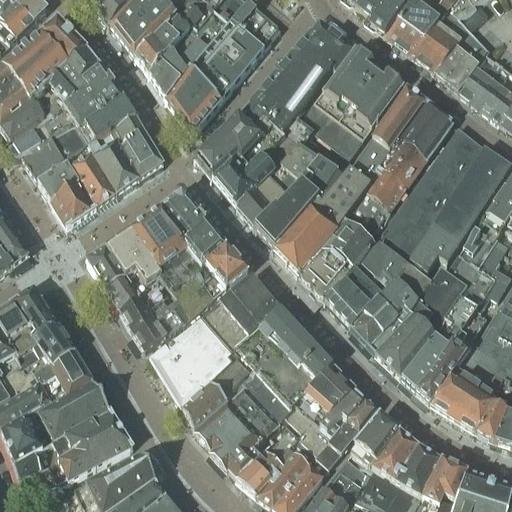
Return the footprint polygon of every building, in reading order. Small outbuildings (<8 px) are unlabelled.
[(0,0),(0,31),(30,6),(23,0),(0,0)] [(102,29),(130,0),(82,0),(78,4),(83,8),(102,29)] [(130,0),(102,29),(108,35),(107,35),(133,68),(188,6),(197,15),(211,0),(130,0)] [(230,0),(211,0),(197,15),(188,6),(133,68),(133,69),(143,81),(148,87),(187,41),(191,46),(230,0)] [(246,11),(233,0),(230,0),(191,46),(187,41),(148,87),(163,110),(246,11)] [(402,0),(339,0),(348,6),(344,11),(371,30),(368,35),(384,47),(404,21),(399,17),(396,14),(399,10),(397,9),(402,2),(402,0)] [(409,66),(461,0),(410,0),(399,17),(404,21),(384,47),(409,66)] [(492,0),(461,0),(409,66),(457,102),(475,78),(485,63),(488,59),(464,35),(465,34),(458,27),(475,17),(473,13),(492,0)] [(14,51),(46,21),(30,6),(0,31),(0,52),(6,59),(8,57),(7,57),(13,50),(14,51)] [(246,11),(163,110),(167,116),(189,147),(218,114),(218,113),(245,81),(264,61),(280,42),(246,11)] [(487,22),(479,14),(473,19),(481,28),(487,22)] [(481,28),(473,19),(467,25),(475,34),(481,28)] [(475,34),(467,25),(461,31),(470,39),(475,34)] [(84,59),(82,56),(55,29),(37,45),(1,75),(0,74),(0,138),(8,151),(49,122),(56,117),(49,106),(48,107),(41,98),(84,59)] [(336,81),(355,58),(353,57),(354,57),(318,29),(311,37),(312,43),(306,44),(307,49),(301,49),(294,58),(294,63),(289,64),(290,69),(284,69),(280,74),(311,101),(331,77),(336,81)] [(348,168),(402,95),(381,79),(381,80),(373,75),(374,73),(355,58),(336,81),(295,128),(308,139),(298,152),(317,167),(334,181),(337,177),(341,172),(308,147),(313,142),(348,168)] [(97,75),(95,71),(84,59),(41,98),(48,107),(49,106),(56,117),(49,122),(54,128),(64,121),(61,116),(80,102),(73,94),(97,75)] [(472,115),(501,75),(494,70),(483,84),(475,78),(457,102),(456,103),(472,115)] [(275,140),(311,101),(280,74),(276,78),(277,78),(277,83),(272,84),(272,89),(268,89),(260,100),(260,103),(254,104),(255,109),(250,110),(249,109),(236,124),(228,132),(193,167),(209,186),(235,163),(246,173),(262,156),(264,157),(278,142),(275,140)] [(122,109),(112,95),(97,75),(73,94),(80,102),(61,116),(64,121),(54,128),(12,157),(19,166),(49,148),(50,148),(66,138),(71,146),(104,122),(122,109)] [(508,80),(501,75),(472,115),(487,126),(506,101),(497,94),(508,80)] [(317,167),(298,152),(308,139),(295,128),(336,81),(331,77),(311,101),(275,140),(278,142),(264,157),(262,156),(246,173),(235,163),(209,186),(233,216),(258,192),(278,172),(300,193),(317,167)] [(498,134),(499,133),(511,115),(511,95),(510,95),(506,101),(487,126),(498,134)] [(386,164),(395,151),(423,111),(406,98),(359,165),(344,182),(318,213),(312,213),(272,259),(298,285),(344,230),(380,181),(375,177),(386,164)] [(134,128),(123,111),(122,109),(104,122),(71,146),(75,152),(77,151),(82,158),(106,144),(134,128)] [(366,243),(369,245),(431,160),(432,160),(452,133),(423,111),(395,151),(386,164),(375,177),(380,181),(344,230),(298,285),(324,313),(352,278),(354,280),(375,254),(372,252),(363,246),(366,243)] [(511,142),(511,115),(499,133),(511,142)] [(162,174),(136,131),(134,128),(106,144),(137,191),(162,174)] [(446,272),(510,176),(482,157),(457,137),(427,177),(425,179),(378,244),(375,248),(418,282),(421,279),(426,282),(436,266),(446,272)] [(115,206),(137,191),(106,144),(82,158),(77,151),(75,152),(62,159),(65,165),(62,167),(66,174),(71,182),(76,175),(88,167),(115,206)] [(61,167),(50,148),(49,148),(19,166),(20,167),(19,167),(35,192),(66,174),(62,167),(61,167)] [(96,218),(115,206),(88,167),(76,175),(71,182),(66,174),(35,192),(39,197),(49,212),(77,195),(94,219),(96,217),(96,218)] [(344,182),(337,177),(334,181),(317,167),(300,193),(272,221),(269,218),(251,237),(272,259),(312,213),(318,213),(344,182)] [(272,221),(300,193),(278,172),(258,192),(233,216),(251,237),(269,218),(272,221)] [(503,237),(511,224),(511,183),(477,236),(476,236),(445,282),(464,295),(477,277),(480,272),(492,254),(496,248),(503,237)] [(65,239),(94,219),(77,195),(49,212),(49,213),(65,239)] [(225,255),(185,205),(177,204),(162,216),(185,244),(181,248),(187,256),(210,286),(199,295),(211,312),(224,301),(212,285),(214,283),(205,270),(224,256),(225,255)] [(177,312),(199,295),(210,286),(187,256),(181,248),(185,244),(162,216),(151,224),(129,240),(171,300),(171,311),(172,315),(183,334),(187,331),(177,312)] [(511,224),(503,237),(511,242),(511,252),(508,258),(511,261),(511,224)] [(0,282),(23,268),(24,263),(0,229),(0,282)] [(152,326),(171,311),(171,300),(129,240),(124,244),(104,257),(124,286),(138,308),(152,326)] [(430,292),(418,282),(375,248),(372,252),(375,254),(354,280),(352,278),(324,313),(346,336),(390,289),(408,302),(406,305),(415,312),(430,292)] [(497,270),(506,255),(496,248),(492,254),(480,272),(477,277),(493,289),(456,345),(412,401),(426,414),(427,415),(471,354),(472,355),(476,348),(471,346),(485,327),(478,322),(489,306),(495,309),(510,285),(496,277),(499,272),(497,270)] [(224,301),(246,282),(224,256),(205,270),(214,283),(212,285),(224,301)] [(104,299),(124,286),(104,257),(102,259),(84,269),(102,297),(104,299)] [(397,387),(412,401),(456,345),(493,289),(477,277),(464,295),(421,357),(397,387)] [(464,295),(445,282),(439,278),(430,292),(415,312),(407,321),(409,323),(402,332),(399,330),(372,364),(397,387),(421,357),(464,295)] [(119,321),(138,308),(124,286),(104,299),(119,321)] [(226,369),(281,323),(250,286),(217,313),(164,356),(148,369),(179,420),(216,386),(230,373),(226,369)] [(407,321),(415,312),(406,305),(408,302),(390,289),(346,336),(349,339),(372,364),(399,330),(402,332),(409,323),(407,321)] [(508,458),(511,448),(511,290),(478,349),(476,348),(472,355),(471,354),(427,415),(474,445),(491,453),(508,458)] [(187,331),(211,312),(199,295),(177,312),(187,331)] [(55,333),(35,303),(28,301),(10,313),(48,369),(68,355),(55,333)] [(132,342),(152,326),(138,308),(119,321),(124,328),(132,342)] [(144,364),(183,334),(172,315),(171,311),(152,326),(132,342),(144,364)] [(10,313),(8,315),(7,313),(0,317),(0,343),(27,384),(30,381),(48,369),(10,313)] [(278,430),(330,377),(281,323),(226,369),(230,373),(216,386),(219,390),(232,405),(244,394),(262,413),(266,417),(278,430)] [(0,343),(0,414),(37,393),(32,385),(32,384),(30,381),(27,384),(0,343)] [(51,373),(32,384),(32,385),(37,393),(50,414),(91,392),(69,355),(48,369),(51,373)] [(334,422),(353,400),(331,377),(330,377),(278,430),(279,432),(281,430),(284,434),(303,452),(317,465),(328,452),(316,441),(323,434),(325,436),(337,423),(334,422)] [(192,442),(232,405),(219,390),(216,386),(179,420),(192,442)] [(93,432),(109,423),(91,392),(50,414),(26,425),(41,459),(93,432)] [(37,393),(0,414),(0,437),(18,428),(18,430),(26,425),(50,414),(37,393)] [(210,461),(262,413),(244,394),(232,405),(192,442),(209,461),(210,461)] [(328,452),(365,411),(353,400),(334,422),(337,423),(325,436),(323,434),(316,441),(328,452)] [(327,479),(374,420),(365,411),(328,452),(317,465),(315,465),(327,479)] [(279,432),(278,430),(266,417),(262,413),(210,461),(209,461),(208,462),(226,482),(227,481),(234,490),(272,452),(268,449),(284,434),(281,430),(279,432)] [(131,458),(123,445),(109,423),(93,432),(41,459),(31,465),(39,482),(47,478),(56,497),(67,491),(131,458)] [(398,441),(383,428),(378,424),(352,456),(353,457),(350,461),(368,477),(398,441)] [(18,428),(0,437),(0,442),(13,472),(14,473),(31,465),(41,459),(26,425),(18,430),(18,428)] [(292,463),(303,452),(284,434),(268,449),(272,452),(234,490),(233,491),(255,509),(258,511),(272,495),(290,495),(307,476),(292,463)] [(442,472),(414,454),(398,441),(368,477),(366,483),(364,482),(364,483),(353,511),(417,511),(421,502),(424,505),(442,472)] [(315,465),(317,465),(303,452),(292,463),(307,476),(290,495),(272,495),(258,511),(299,511),(322,485),(327,479),(315,465)] [(31,465),(14,473),(19,491),(39,482),(31,465)] [(353,511),(364,483),(364,482),(345,466),(323,494),(320,498),(334,507),(340,511),(353,511)] [(124,511),(153,493),(138,469),(74,501),(79,511),(124,511)] [(464,482),(443,473),(442,472),(424,505),(421,502),(417,511),(438,511),(440,508),(448,511),(457,511),(467,483),(464,482)] [(39,482),(19,491),(18,492),(23,509),(56,497),(47,478),(39,482)] [(509,511),(511,499),(467,483),(457,511),(448,511),(440,508),(438,511),(509,511)] [(160,511),(164,509),(164,508),(153,493),(124,511),(160,511)] [(330,511),(334,507),(320,498),(310,511),(330,511)]
